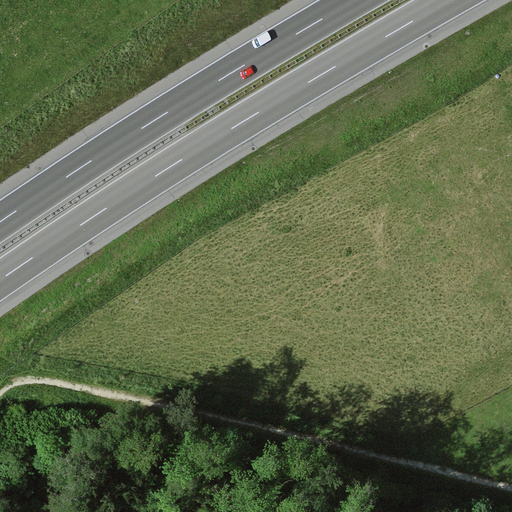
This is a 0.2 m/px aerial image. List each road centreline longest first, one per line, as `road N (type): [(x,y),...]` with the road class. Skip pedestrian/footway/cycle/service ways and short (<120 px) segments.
road 1 (motorway): [(0,280),(169,167),(450,0)]
road 2 (motorway): [(354,0),(0,222)]
